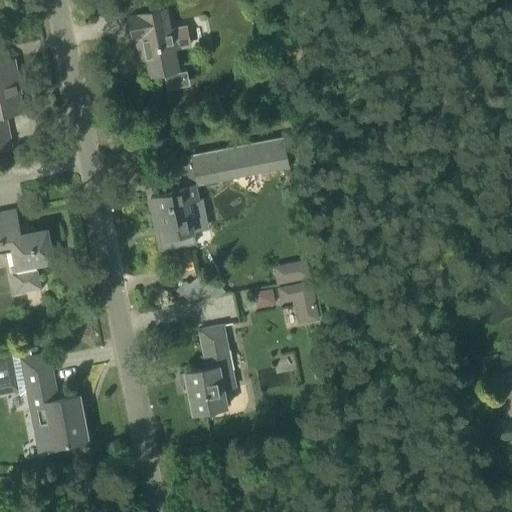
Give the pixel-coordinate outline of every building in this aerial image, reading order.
[(169,29),(166,9),(128,17),(133,38),(142,36),(143,43),(136,44),(140,60),(146,59),(149,75),(178,70),(174,50),(191,47),(187,26),(169,29)] [(0,147),(10,145),(4,114),(21,111),(14,80),(17,79),(13,60),(0,63),(0,147)] [(178,187),(170,189),(170,193),(150,197),(156,228),(163,226),(168,249),(194,244),(186,201),(197,199),(194,185),(289,167),(283,136),(173,158),(178,187)] [(0,253),(12,251),(15,267),(11,267),(15,291),(15,293),(39,288),(39,290),(41,290),(36,264),(53,261),(47,229),(20,235),(15,210),(0,213),(0,253)] [(269,266),(275,283),(301,275),(295,258),(269,266)] [(277,287),(280,302),(293,300),(297,325),(319,320),(312,280),(277,287)] [(272,288),(254,292),(257,308),(275,305),(272,288)] [(184,372),(193,414),(226,407),(223,389),(235,387),(222,325),(198,330),(206,368),(184,372)] [(0,392),(27,387),(41,457),(71,451),(69,443),(86,440),(77,395),(55,400),(47,354),(31,357),(29,349),(0,354),(0,392)] [(511,372),(502,375),(505,389),(501,390),(507,415),(511,413),(511,372)]
